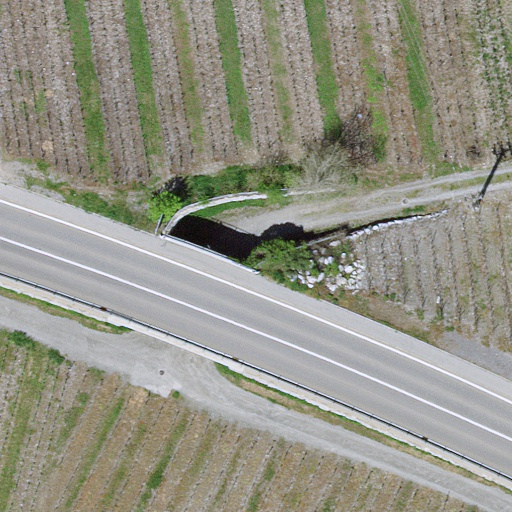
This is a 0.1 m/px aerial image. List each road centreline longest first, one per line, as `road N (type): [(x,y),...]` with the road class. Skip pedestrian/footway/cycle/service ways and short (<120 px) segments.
road 1 (tertiary): [(511,440),(101,269),(0,237)]
road 2 (track): [(0,307),(511,502)]
road 3 (track): [(177,371),(240,255),(319,209),(511,178)]
